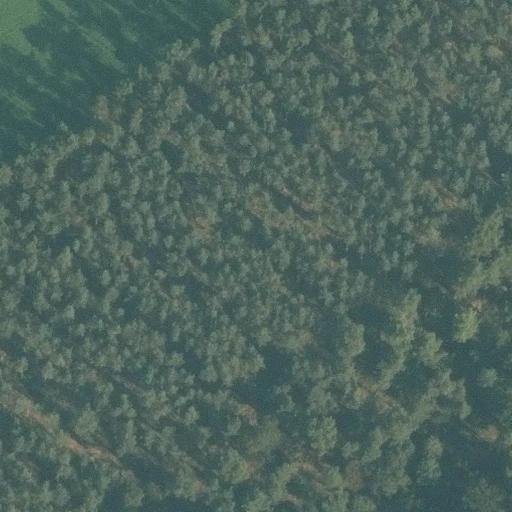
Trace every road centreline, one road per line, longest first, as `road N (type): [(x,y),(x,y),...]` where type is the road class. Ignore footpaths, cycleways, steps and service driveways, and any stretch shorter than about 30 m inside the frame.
road 1 (track): [(346,511),(364,482),(461,420),(511,289)]
road 2 (track): [(0,368),(71,427),(235,511)]
